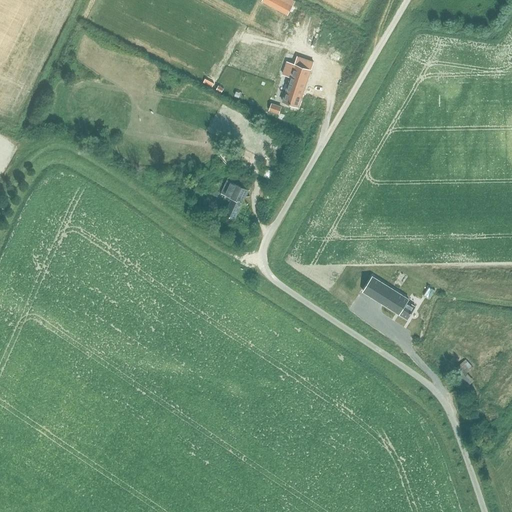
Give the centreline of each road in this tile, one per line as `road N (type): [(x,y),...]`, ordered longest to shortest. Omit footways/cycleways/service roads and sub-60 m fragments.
road 1 (unclassified): [(484,511),(438,396),(259,263)]
road 2 (track): [(259,263),(407,0)]
